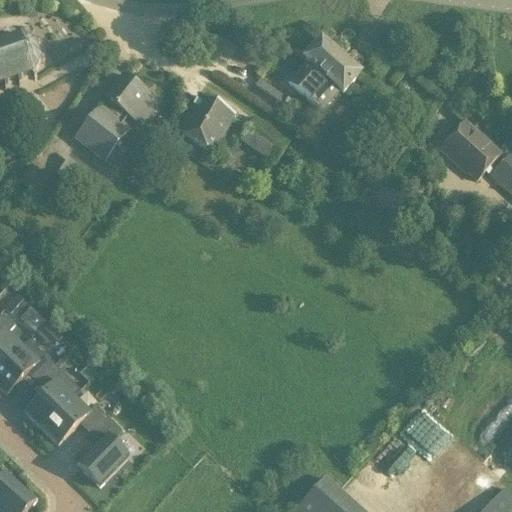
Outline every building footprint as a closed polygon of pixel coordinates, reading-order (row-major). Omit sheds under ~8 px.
[(38,46),(36,44),(32,47),(21,41),(21,36),(18,35),(17,41),(6,45),(2,42),(2,41),(3,45),(0,46),(0,89),(2,89),(4,93),(7,93),(6,87),(16,84),(18,89),(21,88),(20,83),(30,79),(33,83),(36,81),(33,77),(38,65),(43,65),(43,62),(39,62),(35,49),(38,46)] [(304,65),(287,86),(320,115),(338,95),(342,98),(360,77),(320,43),(302,63),(304,65)] [(73,63),(83,75),(95,64),(85,53),(73,63)] [(106,102),(99,111),(72,142),(105,168),(131,134),(120,126),(126,118),(141,129),(159,105),(122,77),(104,101),(106,102)] [(213,156),(234,119),(198,98),(176,135),(213,156)] [(294,106),(283,99),(274,112),(284,119),(294,106)] [(272,167),(288,145),(254,120),(238,143),(272,167)] [(476,183),(500,157),(465,125),(440,152),(476,183)] [(511,152),(487,179),(509,199),(511,195),(511,152)] [(56,177),(63,181),(56,191),(64,197),(72,188),(99,207),(113,187),(69,157),(56,177)] [(38,200),(51,182),(30,167),(17,185),(38,200)] [(0,372),(24,349),(9,334),(14,328),(3,317),(0,319),(0,372)] [(24,349),(0,372),(0,392),(6,399),(28,377),(38,386),(55,368),(29,343),(24,349)] [(48,396),(26,418),(41,434),(75,399),(80,394),(55,368),(38,386),(48,396)] [(75,399),(41,434),(57,449),(79,427),(89,436),(106,419),(96,409),(91,415),(75,399)] [(98,448),(78,468),(99,489),(128,459),(113,444),(122,434),(106,419),(89,436),(88,438),(98,448)] [(0,510),(2,511),(28,511),(37,503),(5,475),(0,481),(0,510)] [(364,511),(326,476),(292,509),(294,511),(364,511)] [(511,511),(511,497),(504,490),(484,511),(511,511)]
